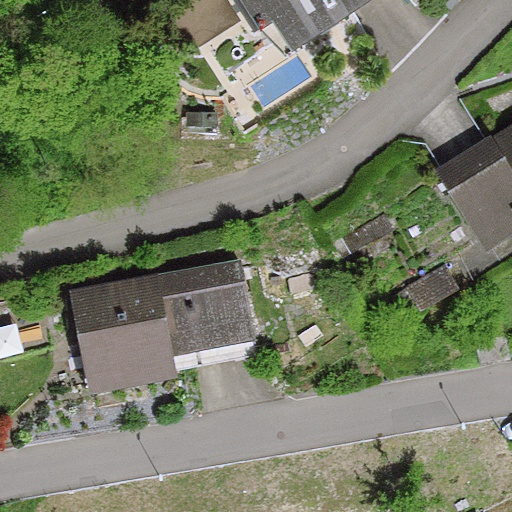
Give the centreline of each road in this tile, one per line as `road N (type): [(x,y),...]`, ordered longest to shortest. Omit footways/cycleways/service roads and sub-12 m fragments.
road 1 (residential): [(500,0),(404,101),(321,165),(273,190),(0,257)]
road 2 (residential): [(0,475),(511,386)]
